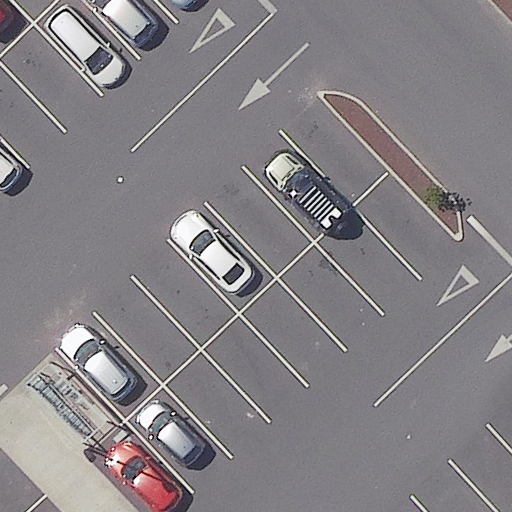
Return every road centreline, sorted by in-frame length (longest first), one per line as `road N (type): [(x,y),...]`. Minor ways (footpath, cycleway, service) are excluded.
road 1 (unknown): [(0,293),(295,0)]
road 2 (unknown): [(274,511),(511,286)]
